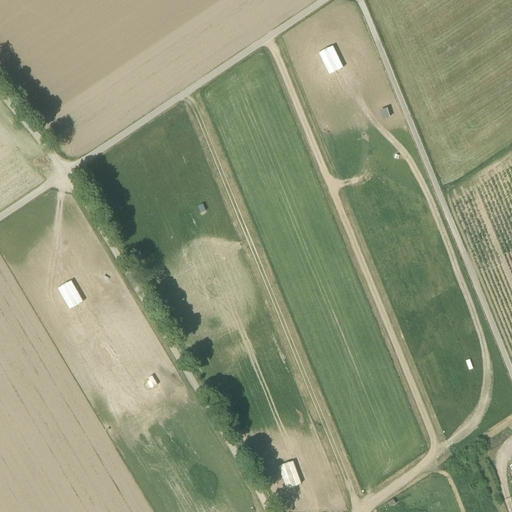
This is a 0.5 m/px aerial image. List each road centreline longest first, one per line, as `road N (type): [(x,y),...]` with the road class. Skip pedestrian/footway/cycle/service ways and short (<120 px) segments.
road 1 (track): [(0,90),(67,171),(269,511)]
road 2 (track): [(360,0),(511,371)]
road 3 (track): [(323,0),(0,217)]
